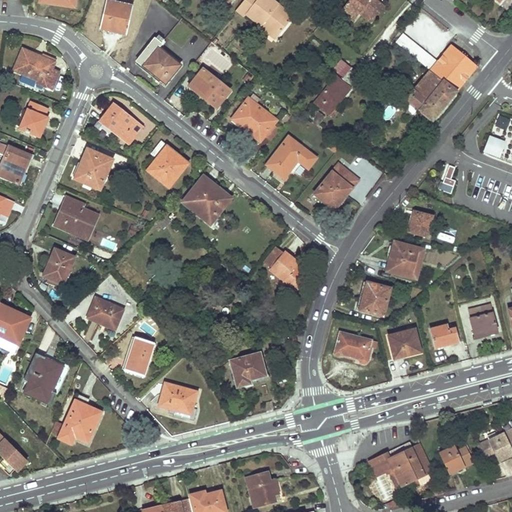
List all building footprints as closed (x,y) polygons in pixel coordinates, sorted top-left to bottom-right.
[(243,0),(238,7),(245,13),(256,0),(243,0)] [(293,17),(288,13),(283,9),(281,11),(276,7),(278,5),(272,0),(256,0),(245,13),(261,26),(262,24),(278,36),(293,17)] [(354,0),(353,2),(350,0),(348,0),(342,8),(355,18),(359,13),(360,12),(372,21),(383,8),(376,1),(377,0),(354,0)] [(113,34),(114,32),(114,31),(118,32),(121,36),(125,36),(131,8),(105,1),(98,30),(113,34)] [(340,11),(352,21),(355,18),(342,8),(340,11)] [(359,13),(371,23),(372,21),(360,12),(359,13)] [(278,36),(262,24),(261,26),(260,27),(274,39),(278,36)] [(416,59),(423,51),(402,34),(395,43),(416,59)] [(173,74),(176,70),(179,66),(157,48),(163,41),(157,36),(136,62),(160,81),(169,71),(173,74)] [(429,71),(454,92),(476,66),(451,45),(429,71)] [(42,55),(41,58),(39,61),(34,58),(35,56),(22,50),(12,71),(36,82),(35,83),(49,89),(57,72),(50,69),(54,60),(42,55)] [(314,103),(321,109),(328,115),(350,87),(349,86),(359,74),(347,65),(341,71),(344,74),(340,80),(336,76),(314,103)] [(202,93),(203,92),(204,90),(208,93),(203,98),(216,108),(229,90),(202,69),(190,84),(202,93)] [(406,99),(418,110),(431,120),(454,92),(429,71),(406,99)] [(234,117),(241,122),(247,127),(245,130),(259,141),(275,121),(248,99),(234,117)] [(39,125),(42,117),(46,109),(31,103),(20,129),(38,136),(42,126),(39,125)] [(111,106),(105,114),(100,122),(115,134),(117,131),(131,141),(142,126),(125,113),(123,116),(111,106)] [(311,113),(310,114),(308,116),(318,123),(324,116),(316,110),(312,114),(311,113)] [(506,138),(511,123),(511,119),(499,115),(492,132),(506,138)] [(501,161),(507,143),(489,136),(483,154),(501,161)] [(273,171),(278,174),(283,178),(296,161),(307,169),(315,158),(288,137),(268,163),(275,168),(273,171)] [(150,153),(155,158),(146,170),(168,188),(187,164),(159,142),(150,153)] [(0,154),(3,155),(0,163),(0,175),(16,182),(21,169),(23,170),(29,156),(0,144),(0,143),(0,154)] [(74,179),(99,190),(112,161),(87,150),(74,179)] [(321,201),(323,198),(335,208),(357,181),(338,164),(313,194),(321,201)] [(455,168),(449,166),(443,183),(440,182),(438,190),(451,194),(456,181),(451,179),(455,168)] [(217,214),(215,213),(214,211),(221,202),(208,192),(213,186),(202,177),(182,202),(209,224),(217,214)] [(65,205),(70,207),(68,213),(62,211),(57,224),(74,231),(75,228),(90,234),(98,215),(83,208),(85,204),(68,197),(65,205)] [(0,213),(3,215),(9,202),(0,198),(0,213)] [(425,236),(431,216),(414,212),(408,232),(425,236)] [(157,224),(159,226),(162,229),(170,222),(164,216),(157,224)] [(75,228),(74,231),(88,237),(90,234),(75,228)] [(414,277),(421,250),(394,244),(387,270),(414,277)] [(282,254),(273,247),(262,262),(270,268),(282,254)] [(50,280),(48,283),(62,289),(75,258),(54,249),(42,276),(50,280)] [(297,264),(283,252),(282,254),(270,268),(269,270),(282,282),(281,284),(293,294),(307,278),(295,267),(297,264)] [(382,316),(389,289),(369,284),(365,301),(361,300),(358,310),(382,316)] [(192,292),(187,287),(183,292),(188,296),(192,292)] [(87,320),(93,323),(99,326),(101,322),(115,328),(122,310),(96,299),(87,320)] [(0,347),(14,354),(17,347),(28,322),(17,317),(19,313),(0,304),(0,347)] [(488,304),(467,310),(475,338),(496,333),(488,304)] [(445,325),(430,329),(435,348),(457,342),(453,329),(447,331),(445,325)] [(414,329),(387,336),(393,359),(419,352),(414,329)] [(369,348),(371,340),(339,333),(333,354),(341,356),(341,355),(357,359),(358,362),(361,364),(364,364),(366,363),(368,361),(369,357),(371,348),(369,348)] [(124,372),(133,375),(143,378),(153,345),(135,339),(124,372)] [(266,376),(263,364),(260,353),(230,361),(236,384),(266,376)] [(22,394),(49,406),(54,394),(51,393),(63,367),(43,358),(35,355),(24,380),(28,381),(22,394)] [(51,393),(54,394),(67,365),(45,355),(43,358),(63,367),(51,393)] [(159,406),(166,408),(174,410),(175,406),(190,411),(195,393),(165,385),(159,406)] [(73,436),(87,442),(100,414),(85,408),(88,401),(77,396),(58,438),(70,444),(73,436)] [(174,410),(189,414),(190,411),(175,406),(174,410)] [(511,429),(503,434),(488,441),(476,447),(481,458),(493,452),(498,461),(511,454),(511,429)] [(0,454),(17,472),(26,463),(0,435),(0,454)] [(432,471),(419,445),(412,449),(410,445),(387,456),(368,465),(376,480),(391,473),(397,487),(411,481),(417,478),(420,486),(435,479),(432,471)] [(454,447),(438,454),(448,475),(472,463),(466,451),(459,454),(454,447)] [(274,480),(269,481),(267,473),(245,478),(253,508),(274,502),(272,496),(277,494),(274,480)] [(411,481),(414,488),(420,486),(417,478),(411,481)] [(433,491),(435,497),(442,495),(439,488),(433,491)] [(213,495),(204,497),(203,493),(189,497),(192,511),(225,511),(222,499),(215,501),(213,495)] [(160,506),(161,511),(190,511),(188,499),(160,506)]
